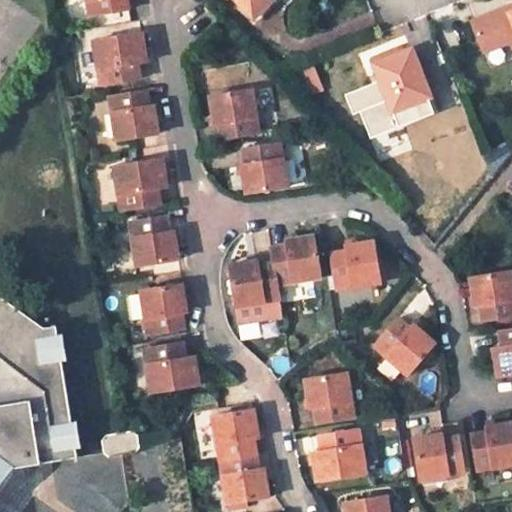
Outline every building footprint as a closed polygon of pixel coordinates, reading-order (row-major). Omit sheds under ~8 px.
[(83,0),(68,0),(70,11),(84,11),(83,0)] [(87,0),(90,16),(128,10),(126,0),(87,0)] [(241,0),(259,17),(276,0),(241,0)] [(511,6),(473,22),(485,52),(511,41),(511,6)] [(146,61),(141,33),(132,35),(94,41),(101,86),(140,79),(137,62),(146,61)] [(412,49),(375,64),(381,80),(347,92),(353,114),(360,111),(370,138),(433,115),(420,78),(423,77),(412,49)] [(261,134),(254,90),(213,97),(217,124),(221,124),(224,139),(261,134)] [(116,141),(149,135),(154,134),(159,134),(154,105),(149,106),(147,91),(109,97),(116,141)] [(243,165),(248,193),(290,187),(283,143),(246,148),(248,164),(243,165)] [(505,146),(483,154),(493,176),(509,157),(505,146)] [(115,166),(119,195),(122,210),(161,204),(158,188),(168,186),(163,158),(120,165),(115,166)] [(473,199),(460,190),(442,212),(454,221),(473,199)] [(168,220),(131,226),(133,243),(137,266),(180,259),(176,236),(171,236),(168,220)] [(279,285),(324,277),(321,255),(318,236),(289,240),(290,244),(273,247),(275,262),(279,285)] [(340,290),(384,283),(377,241),(350,245),(350,250),(334,253),(340,290)] [(279,285),(275,262),(260,264),(260,259),(231,264),(238,306),(281,299),(279,285)] [(511,269),(471,275),(477,303),(481,302),(484,317),(511,312),(511,269)] [(149,335),(182,329),(186,329),(184,313),(189,312),(184,283),(141,290),(149,335)] [(0,511),(0,478),(12,462),(13,462),(18,466),(81,456),(79,446),(85,445),(81,419),(76,420),(66,359),(70,359),(65,332),(60,333),(59,324),(47,326),(0,291),(0,511)] [(240,322),(284,315),(281,299),(238,306),(240,322)] [(376,347),(389,358),(411,376),(439,342),(417,323),(413,328),(400,318),(376,347)] [(511,327),(501,329),(504,344),(496,346),(500,374),(511,372),(511,327)] [(184,345),(145,352),(148,368),(153,396),(202,388),(197,360),(187,361),(184,345)] [(357,415),(349,372),(307,377),(312,408),(317,407),(319,421),(357,415)] [(257,408),(215,414),(219,442),(222,458),(260,452),(257,436),(261,435),(257,408)] [(511,419),(490,423),(491,427),(475,430),(482,467),(511,462),(511,419)] [(361,428),(323,434),(322,434),(324,450),(316,451),(321,480),(369,472),(361,428)] [(128,430),(120,431),(122,440),(133,438),(132,433),(128,430)] [(112,455),(124,453),(122,440),(120,431),(108,434),(106,434),(104,437),(107,451),(112,455)] [(424,477),(468,469),(461,433),(445,435),(444,431),(416,435),(424,477)] [(135,447),(133,438),(122,440),(124,453),(131,452),(135,447)] [(271,495),(266,466),(262,466),(260,452),(222,458),(229,502),(271,495)] [(12,462),(0,478),(0,491),(18,466),(13,462),(12,462)] [(392,511),(389,493),(347,501),(349,511),(392,511)]
